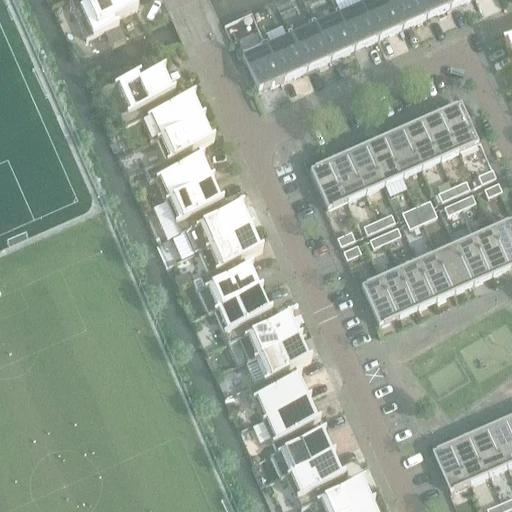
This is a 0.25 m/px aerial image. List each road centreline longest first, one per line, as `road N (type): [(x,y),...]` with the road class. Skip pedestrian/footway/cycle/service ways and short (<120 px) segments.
road 1 (residential): [(251,142),(414,511)]
road 2 (residential): [(511,160),(469,65),(446,60),(251,142)]
road 3 (residential): [(188,0),(251,142)]
